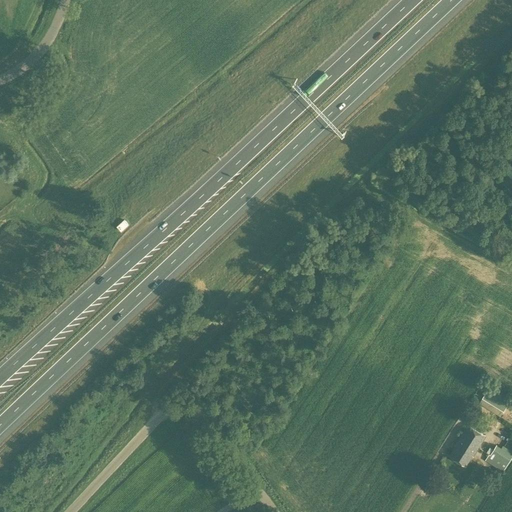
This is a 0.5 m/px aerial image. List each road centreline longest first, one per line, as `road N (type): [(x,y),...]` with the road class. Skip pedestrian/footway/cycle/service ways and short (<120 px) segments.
road 1 (motorway): [(0,414),(447,0)]
road 2 (motorway): [(408,0),(0,378)]
road 3 (unclassified): [(275,511),(205,418),(186,409),(156,419),(69,511)]
